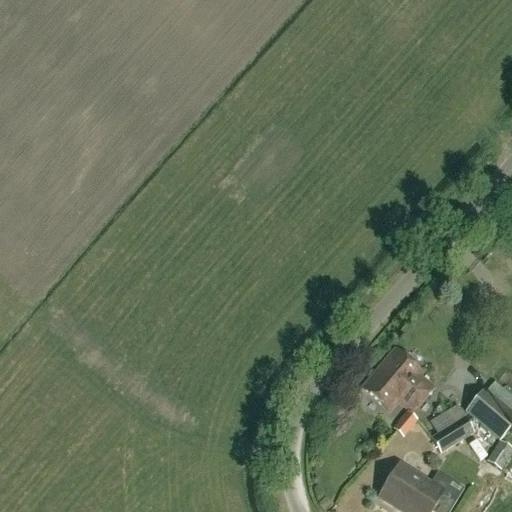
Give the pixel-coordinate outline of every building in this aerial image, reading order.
[(389,413),(398,403),(411,414),(432,388),(419,377),(422,373),(395,350),(361,390),(389,413)] [(500,443),(511,429),(511,414),(484,391),(465,414),(500,443)] [(417,422),(406,413),(393,430),(403,438),(417,422)] [(439,454),(447,449),(472,433),(463,420),(431,440),(439,454)] [(486,463),(499,470),(500,471),(511,452),(511,451),(499,443),(486,463)] [(450,511),(463,489),(436,473),(429,485),(398,466),(377,500),(397,511),(431,511),(437,504),(450,511)]
